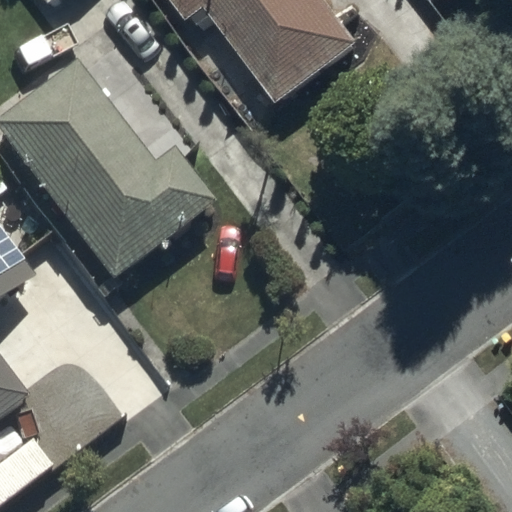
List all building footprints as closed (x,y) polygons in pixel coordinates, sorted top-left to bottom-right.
[(40,0),(56,19),(81,0),(40,0)] [(163,0),(192,38),(210,25),(285,124),(365,64),(317,0),(163,0)] [(435,0),(451,21),(477,0),(435,0)] [(73,82),(0,139),(0,155),(114,302),(217,222),(175,168),(153,185),(73,82)] [(0,443),(31,420),(0,380),(0,320),(36,293),(0,246),(0,443)]
